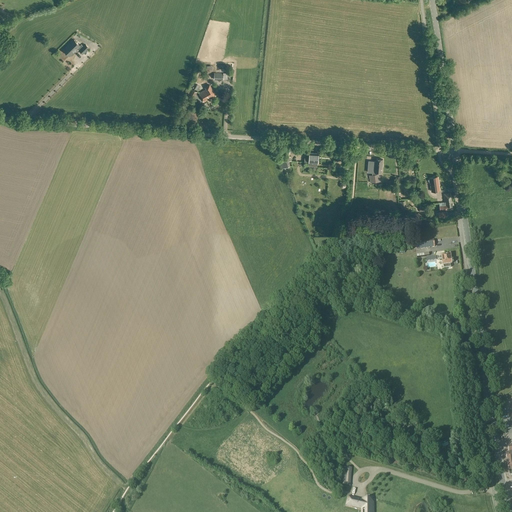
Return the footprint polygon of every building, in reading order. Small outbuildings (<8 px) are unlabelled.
[(74,40),(63,50),(70,56),(76,50),(77,48),(79,50),(83,54),(83,53),(89,48),(86,45),(83,47),(81,44),(80,46),(74,40)] [(204,102),(216,95),(210,85),(205,87),(206,89),(199,93),(204,102)] [(194,98),(197,92),(191,89),(188,95),(194,98)] [(318,163),(319,153),(305,152),(304,162),(309,162),(309,166),(317,167),(318,163)] [(291,169),(290,165),(287,157),(280,159),(282,168),(284,167),(285,170),(291,169)] [(382,173),(382,167),(383,167),(383,165),(382,164),(383,159),(376,159),(376,162),(369,161),(368,172),(371,172),(371,173),(372,173),(372,176),(370,177),(371,182),(373,182),(380,181),(380,176),(377,176),(377,174),(377,173),(382,173)] [(431,191),(440,190),(439,185),(440,184),(438,180),(438,177),(429,178),(430,178),(427,180),(430,184),(431,191)] [(445,202),(452,201),(450,193),(444,194),(445,202)] [(446,210),(453,209),(452,201),(445,202),(439,203),(440,211),(446,210)] [(415,250),(435,247),(434,240),(414,243),(415,250)] [(451,260),(450,255),(441,256),(437,257),(438,260),(442,260),(442,262),(443,266),(444,269),(451,268),(451,265),(452,265),(452,264),(452,263),(452,262),(451,261),(451,260)] [(351,469),(344,468),(343,479),(350,480),(351,469)]
